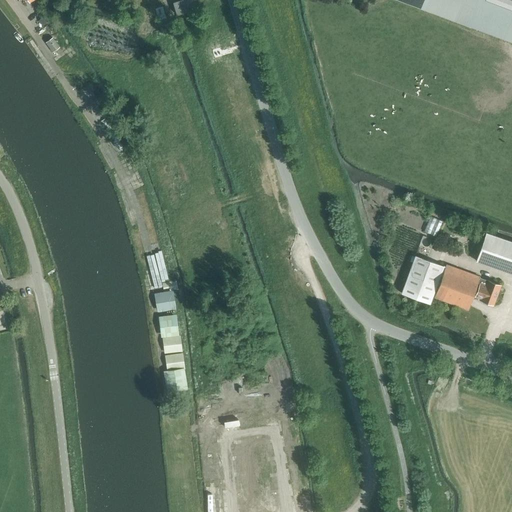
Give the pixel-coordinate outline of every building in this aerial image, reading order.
[(182,0),(171,4),(176,16),(194,10),(190,0),(182,0)] [(511,0),(400,0),(511,41),(511,0)] [(163,6),(155,8),(157,16),(158,16),(165,14),(163,6)] [(42,26),(53,19),(49,13),(38,21),(42,26)] [(53,37),(46,42),(53,52),(60,46),(53,37)] [(432,216),(425,230),(437,235),(443,220),(432,216)] [(511,240),(487,232),(477,261),(511,273),(511,240)] [(429,303),(443,265),(414,255),(400,293),(429,303)] [(480,301),(493,305),(500,284),(488,280),(480,277),(445,264),(434,297),(468,309),(473,295),(474,295),(474,296),(478,298),(478,297),(481,298),(480,301)] [(169,391),(188,388),(178,313),(159,316),(169,391)]
